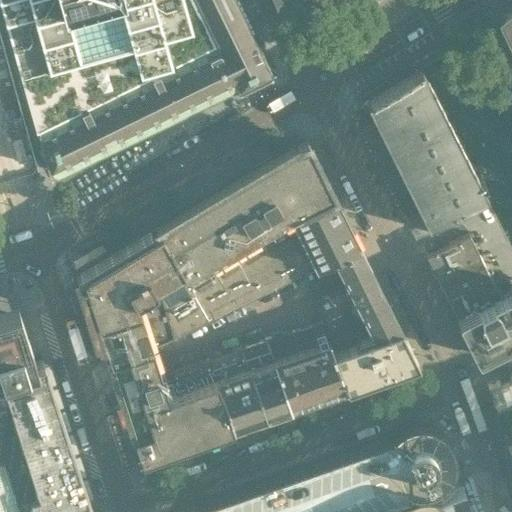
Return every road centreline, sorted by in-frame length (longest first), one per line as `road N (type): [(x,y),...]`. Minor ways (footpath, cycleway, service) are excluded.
road 1 (residential): [(122,502),(460,375),(312,85)]
road 2 (residential): [(33,247),(312,85)]
road 3 (residential): [(122,502),(33,247)]
road 4 (residential): [(312,85),(424,19)]
